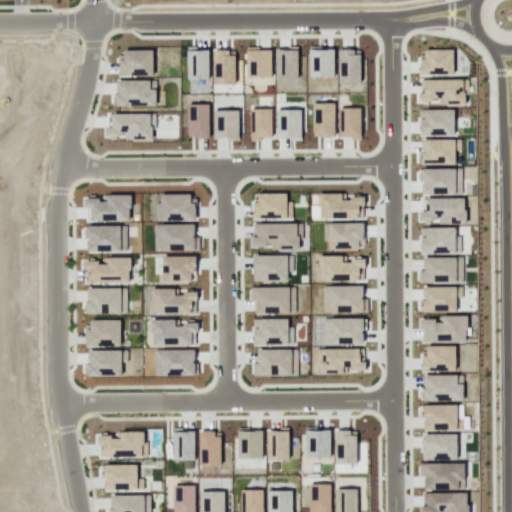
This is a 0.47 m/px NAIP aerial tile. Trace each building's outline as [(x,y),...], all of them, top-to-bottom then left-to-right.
[(333,47),(308,47),(308,76),(333,76),(333,47)] [(270,48),(245,48),(246,77),(270,77),(270,48)] [(152,75),(152,49),(122,49),(123,58),(118,58),(118,75),(152,75)] [(234,84),(234,49),(212,49),(212,83),(234,84)] [(297,49),(275,49),(275,78),(297,78),(297,49)] [(359,83),(360,49),(337,49),(337,82),(359,83)] [(451,49),(423,49),(423,57),(418,58),(419,74),(452,74),(451,49)] [(208,78),(207,50),(186,50),(187,79),(208,78)] [(155,79),(115,80),(115,106),(155,105),(155,79)] [(423,79),(423,92),(418,92),(418,102),(432,101),(432,104),(466,103),(466,79),(423,79)] [(333,102),(311,103),(312,135),(334,135),(333,102)] [(208,103),(186,104),(187,136),(208,136),(208,103)] [(360,107),(338,107),(338,137),(360,137),(360,107)] [(271,108),(249,108),(249,138),(271,138),(271,108)] [(301,109),(276,109),(275,138),(300,138),(301,109)] [(453,109),(423,109),(423,117),(419,117),(419,135),(453,136),(453,109)] [(213,139),(238,138),(238,110),(213,110),(213,139)] [(111,113),(111,126),(102,126),(102,138),(153,139),(154,113),(111,113)] [(460,150),(460,138),(420,139),(421,164),(454,164),(453,150),(460,150)] [(420,194),(461,195),(461,169),(421,168),(420,194)] [(286,193),(257,192),(257,201),(253,201),(252,218),(290,218),(290,201),(286,201),(286,193)] [(341,193),(318,193),(318,219),(363,218),(362,197),(341,197),(341,193)] [(464,197),(422,198),(423,211),(416,211),(416,223),(465,222),(464,197)] [(362,222),(327,223),(328,249),(363,248),(362,222)] [(256,223),(256,236),(250,236),(250,246),(271,246),(271,250),(303,250),(303,223),(256,223)] [(454,227),(424,227),(424,236),(420,236),(420,254),(460,253),(459,234),(454,235),(454,227)] [(286,281),(286,274),(293,274),(293,254),(251,254),(252,282),(286,281)] [(342,255),(318,255),(319,281),(363,280),(363,259),(342,259),(342,255)] [(422,283),(463,282),(462,256),(421,257),(422,283)] [(89,282),(129,282),(128,257),(105,257),(105,260),(84,261),(84,269),(89,269),(89,282)] [(366,311),(366,298),(361,298),(361,285),(322,286),(322,312),(366,311)] [(254,287),(254,313),(294,313),(294,286),(254,287)] [(461,286),(422,286),(421,311),(455,312),(455,297),(460,297),(461,286)] [(86,287),(86,313),(125,313),(126,287),(86,287)] [(466,341),(465,315),(441,315),(441,319),(417,319),(417,328),(424,328),(424,342),(466,341)] [(257,317),(257,327),(253,327),(252,344),(294,345),(295,325),(287,325),(287,318),(257,317)] [(362,318),(329,317),(328,343),(362,344),(362,318)] [(85,345),(120,345),(120,319),(89,319),(89,328),(85,328),(85,345)] [(421,371),(454,370),(454,345),(425,346),(426,354),(421,354),(421,371)] [(256,348),(256,375),(296,375),(296,349),(256,348)] [(319,349),(319,372),(351,371),(351,370),(365,370),(365,360),(358,361),(358,348),(319,349)] [(456,383),(456,375),(422,374),(422,401),(462,401),(463,383),(456,383)] [(422,404),(423,430),(462,429),(462,418),(456,418),(455,404),(422,404)] [(329,428),(304,429),(304,457),(330,457),(329,428)] [(194,460),(193,429),(172,429),(172,460),(194,460)] [(261,429),(236,429),(237,458),(262,458),(261,429)] [(287,430),(266,430),(266,459),(288,459),(287,430)] [(356,463),(355,430),(333,430),(334,464),(356,463)] [(145,457),(145,431),(119,431),(119,435),(97,435),(96,443),(102,443),(102,456),(145,457)] [(198,465),(221,464),(220,431),(198,431),(198,465)] [(427,450),(427,459),(456,458),(455,433),(421,434),(421,450),(427,450)] [(141,490),(142,465),(103,464),(103,489),(141,490)] [(308,483),(308,511),(329,511),(330,483),(308,483)] [(194,511),(194,484),(172,485),(172,511),(194,511)] [(356,511),(336,511),(336,486),(356,485),(356,511)] [(292,511),(269,511),(268,488),(291,486),(292,511)] [(242,511),(242,487),(263,487),(263,511),(242,511)] [(224,511),(200,511),(200,488),(224,489),(224,511)] [(109,495),(109,511),(149,511),(149,494),(109,495)]
